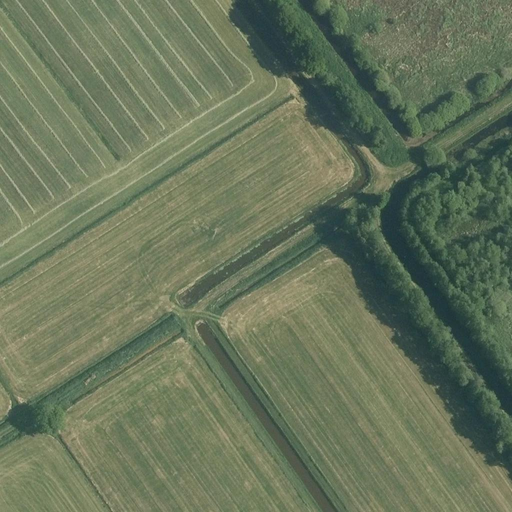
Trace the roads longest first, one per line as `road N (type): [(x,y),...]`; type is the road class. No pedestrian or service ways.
road 1 (track): [(0,436),(387,183)]
road 2 (track): [(387,183),(249,0)]
road 3 (track): [(387,183),(511,102)]
